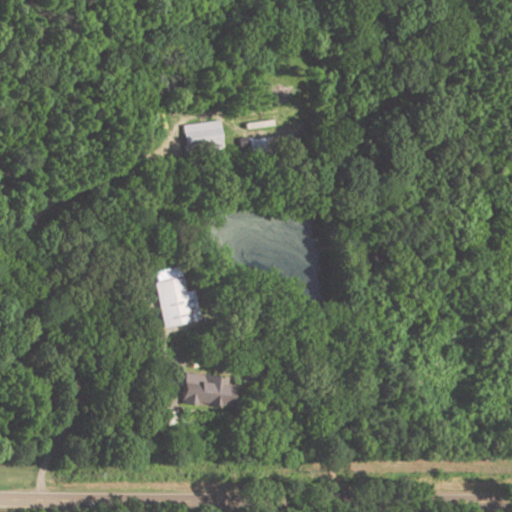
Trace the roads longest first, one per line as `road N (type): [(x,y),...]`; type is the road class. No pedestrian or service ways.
road 1 (tertiary): [(0,499),(511,501)]
road 2 (track): [(37,500),(42,465),(77,395),(68,363),(28,323),(16,298),(24,238),(45,205),(171,147)]
road 3 (track): [(34,216),(39,120),(59,0)]
road 4 (track): [(35,330),(56,303),(124,266),(137,269)]
